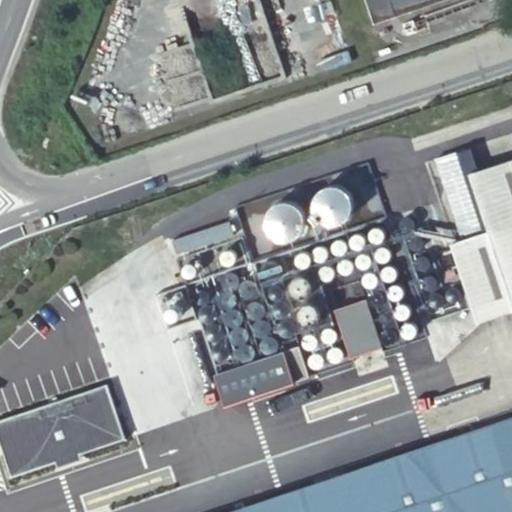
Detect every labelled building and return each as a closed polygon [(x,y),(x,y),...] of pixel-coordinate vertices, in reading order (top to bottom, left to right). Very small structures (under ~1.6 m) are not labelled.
[(371,0),(380,25),(453,0),(371,0)] [(463,239),(496,228),(478,173),(471,153),(438,164),(463,239)] [(511,161),(494,168),(511,222),(511,161)] [(457,241),(459,246),(511,227),(511,222),(494,168),(478,173),(496,228),(463,239),(457,241)] [(511,227),(459,246),(484,321),(511,311),(511,227)] [(352,360),(384,348),(367,299),(334,310),(352,360)] [(288,355),(218,371),(225,405),(296,388),(288,355)] [(111,386),(0,423),(0,437),(13,476),(129,438),(111,386)] [(511,511),(511,424),(250,511),(511,511)]
